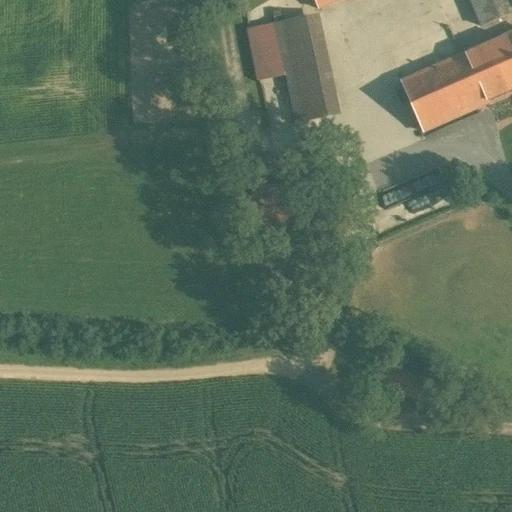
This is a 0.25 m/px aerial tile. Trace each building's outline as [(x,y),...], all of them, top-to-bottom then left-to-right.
[(313,0),(318,9),(339,0),(313,0)] [(511,0),(471,0),(481,22),(511,9),(511,0)] [(319,16),(273,26),(294,124),(340,114),(319,16)] [(511,33),(400,83),(423,133),(511,93),(511,33)] [(450,164),(438,169),(444,181),(456,176),(450,164)] [(399,226),(454,203),(446,183),(391,206),(399,226)] [(353,215),(326,206),(316,236),(342,245),(353,215)] [(431,381),(389,366),(381,387),(423,403),(431,381)]
